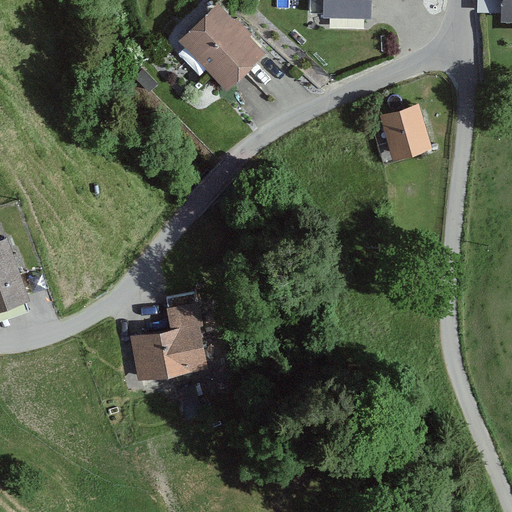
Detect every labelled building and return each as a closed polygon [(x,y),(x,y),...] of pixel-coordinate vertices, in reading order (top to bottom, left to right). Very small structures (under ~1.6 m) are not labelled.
[(362,0),(315,0),(315,20),(363,20),(362,0)] [(259,54),(210,3),(170,42),(218,92),(259,54)] [(432,143),(420,100),(382,110),(394,154),(432,143)] [(0,243),(0,305),(21,298),(0,243)] [(193,303),(163,307),(166,331),(129,337),(135,381),(204,370),(193,303)]
